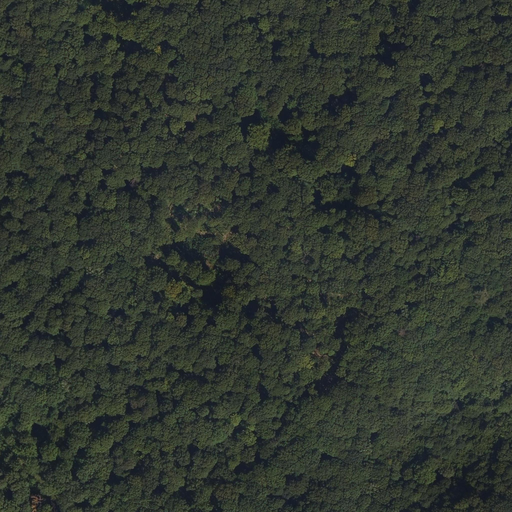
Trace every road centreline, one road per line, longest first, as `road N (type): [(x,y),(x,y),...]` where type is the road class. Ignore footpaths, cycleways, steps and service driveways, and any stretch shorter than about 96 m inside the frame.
road 1 (track): [(216,511),(221,492),(246,466),(257,397),(290,317),(310,302),(401,308),(511,193)]
road 2 (track): [(0,277),(310,302)]
road 3 (track): [(102,0),(0,106)]
